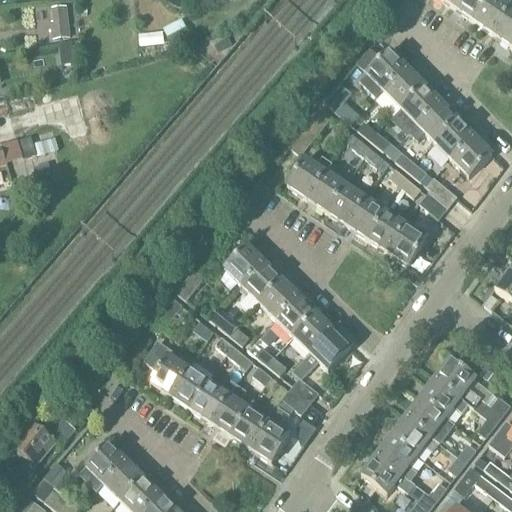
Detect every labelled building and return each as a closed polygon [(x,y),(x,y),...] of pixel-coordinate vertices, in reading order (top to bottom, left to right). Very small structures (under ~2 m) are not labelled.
[(435,0),(452,11),(459,0),(435,0)] [(472,25),(489,0),(459,0),(452,11),(472,25)] [(492,38),(511,9),(511,0),(505,0),(501,6),(493,0),(489,0),(472,25),(492,38)] [(511,52),(511,51),(511,9),(492,38),(511,52)] [(52,25),(50,25),(52,43),(69,41),(68,23),(52,25)] [(186,31),(166,41),(171,50),(190,40),(186,31)] [(221,45),(216,47),(220,54),(232,47),(227,40),(220,44),(221,45)] [(72,46),(59,47),(59,56),(73,55),(72,46)] [(383,96),(407,73),(389,55),(366,78),(383,96)] [(400,113),(423,89),(407,73),(383,96),(400,113)] [(337,117),(351,98),(340,89),(325,108),(337,117)] [(417,130),(441,107),(423,89),(400,113),(417,130)] [(48,99),(19,107),(22,117),(42,112),(44,119),(53,116),(48,99)] [(434,147),(458,124),(441,107),(417,130),(434,147)] [(331,123),(320,114),(289,152),(300,162),(331,123)] [(450,164),(474,141),(458,124),(434,147),(450,164)] [(369,146),(376,137),(364,128),(358,136),(369,146)] [(376,137),(369,146),(383,157),(390,147),(376,137)] [(0,169),(5,168),(37,160),(32,141),(0,149),(0,169)] [(474,141),(450,164),(468,182),(491,159),(474,141)] [(357,143),(350,151),(363,161),(370,153),(357,143)] [(370,153),(363,161),(376,171),(383,163),(370,153)] [(407,176),(413,167),(402,157),(395,165),(407,176)] [(325,176),(328,171),(329,169),(322,165),(317,171),(304,162),(285,190),(306,204),(325,176)] [(38,183),(51,179),(48,167),(34,172),(38,183)] [(413,167),(407,176),(419,186),(426,178),(413,167)] [(400,192),(407,183),(395,174),(389,183),(400,192)] [(326,217),(344,189),(325,176),(306,204),(326,217)] [(428,196),(446,212),(456,201),(434,182),(426,193),(429,195),(428,196)] [(407,183),(400,192),(413,202),(420,193),(407,183)] [(346,230),(368,197),(369,196),(362,191),(357,197),(344,189),(326,217),(346,230)] [(365,243),(384,215),(375,209),(381,201),(371,194),(368,197),(346,230),(365,243)] [(437,222),(446,212),(428,196),(419,207),(437,222)] [(386,257),(404,229),(384,215),(365,243),(386,257)] [(404,229),(386,257),(406,270),(424,242),(404,229)] [(240,290),(263,267),(246,249),(223,273),(240,290)] [(257,307),(280,284),(263,267),(240,290),(257,307)] [(185,305),(203,281),(194,274),(176,298),(185,305)] [(511,308),(511,277),(508,274),(493,294),(511,308)] [(274,324),(297,301),(280,284),(257,307),(274,324)] [(239,301),(229,312),(238,320),(248,309),(239,301)] [(291,341),(314,318),(297,301),(274,324),(291,341)] [(163,334),(182,310),(173,303),(154,327),(163,334)] [(210,327),(228,341),(235,332),(221,322),(223,319),(219,316),(210,327)] [(308,358),(332,335),(314,318),(291,341),(308,358)] [(235,332),(228,342),(242,353),(249,344),(235,332)] [(332,335),(308,358),(325,375),(348,352),(332,335)] [(225,360),(232,351),(221,342),(214,351),(225,360)] [(169,401),(187,373),(171,362),(175,357),(162,348),(147,370),(155,376),(148,387),(169,401)] [(232,351),(225,360),(239,370),(246,362),(232,351)] [(265,370),(272,362),(261,353),(254,361),(265,370)] [(272,362),(265,370),(279,381),(286,373),(272,362)] [(431,384),(458,404),(471,414),(479,403),(466,393),(473,384),(446,365),(431,384)] [(189,415),(207,387),(187,373),(169,401),(189,415)] [(262,390),(269,382),(257,373),(251,381),(262,390)] [(487,373),(481,381),(490,387),(496,380),(487,373)] [(291,393),(310,408),(318,399),(299,383),(291,393)] [(444,422),(458,404),(431,384),(417,402),(444,422)] [(209,428),(223,407),(227,400),(207,387),(189,415),(209,428)] [(247,414),(238,408),(245,398),(234,390),(227,400),(223,407),(209,428),(229,442),(247,414)] [(248,455),(252,449),(267,427),(281,404),(287,397),(282,393),(276,400),(268,411),(267,410),(259,422),(247,414),(229,442),(248,455)] [(281,404),(267,427),(277,434),(291,412),(300,420),(310,408),(291,393),(287,397),(281,404)] [(429,442),(444,422),(417,402),(403,422),(429,442)] [(485,424),(495,431),(510,411),(499,402),(491,412),(483,423),(485,424)] [(479,403),(471,414),(483,423),(491,412),(479,403)] [(62,422),(47,441),(52,445),(60,452),(76,434),(73,431),(62,422)] [(437,448),(429,442),(403,422),(388,441),(415,461),(424,449),(431,455),(437,448)] [(486,442),(495,431),(485,424),(477,435),(486,442)] [(252,449),(248,455),(268,468),(287,441),(277,434),(267,427),(252,449)] [(31,470),(52,445),(47,441),(32,428),(11,453),(31,470)] [(511,455),(511,432),(507,429),(489,451),(506,464),(511,455)] [(408,470),(415,461),(388,441),(374,461),(409,487),(416,476),(408,470)] [(456,462),(465,468),(475,455),(467,448),(456,462)] [(102,490),(126,467),(108,449),(85,472),(102,490)] [(412,489),(409,487),(374,461),(359,480),(385,500),(394,488),(406,496),(412,489)] [(455,481),(465,468),(456,462),(447,475),(455,481)] [(120,507),(143,484),(126,467),(102,490),(120,507)] [(495,485),(502,476),(489,467),(483,476),(495,485)] [(485,498),(492,490),(471,473),(454,495),(464,502),(474,490),(485,498)] [(49,511),(79,511),(80,511),(43,483),(32,498),(49,511)] [(124,511),(148,511),(160,501),(143,484),(120,507),(124,511)] [(428,501),(435,506),(445,493),(438,488),(428,501)] [(430,511),(435,506),(428,501),(424,498),(413,511),(430,511)] [(503,511),(511,511),(511,504),(504,499),(498,508),(503,511)] [(171,511),(160,501),(148,511),(171,511)]
